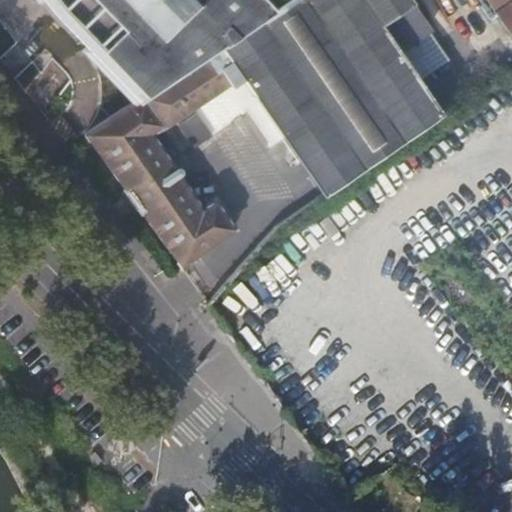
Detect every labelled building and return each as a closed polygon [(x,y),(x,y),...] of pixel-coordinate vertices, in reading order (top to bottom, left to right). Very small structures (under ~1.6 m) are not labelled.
[(46,0),(88,45),(83,50),(132,103),(157,84),(202,54),(218,43),(282,0),(46,0)] [(323,194),(442,112),(420,81),(364,0),(282,0),(218,43),(242,78),(323,194)] [(412,2),(410,0),(364,0),(420,81),(451,59),(412,2)] [(511,0),(488,0),(511,33),(511,0)] [(226,89),(242,78),(218,43),(202,54),(224,85),(226,89)] [(190,108),(224,85),(202,54),(157,84),(132,103),(85,137),(126,194),(169,167),(149,137),(171,121),(190,108)] [(211,139),(190,108),(171,121),(192,152),(211,139)] [(169,167),(126,194),(135,207),(179,180),(169,167)] [(179,180),(135,207),(178,266),(233,231),(212,202),(200,210),(179,180)]
